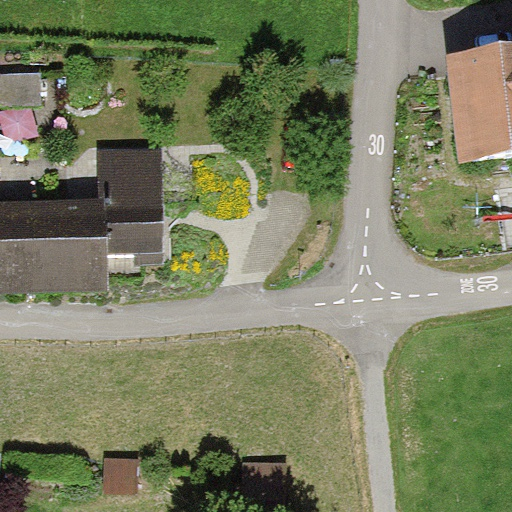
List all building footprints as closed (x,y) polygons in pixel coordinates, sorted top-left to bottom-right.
[(511,57),(435,65),(445,174),(511,167),(511,57)] [(0,70),(0,104),(38,107),(40,73),(0,70)] [(92,203),(0,204),(0,304),(94,303),(93,262),(155,261),(153,157),(91,159),(92,203)] [(131,465),(95,463),(93,502),(128,504),(131,465)] [(284,511),(288,476),(241,472),(236,511),(284,511)]
